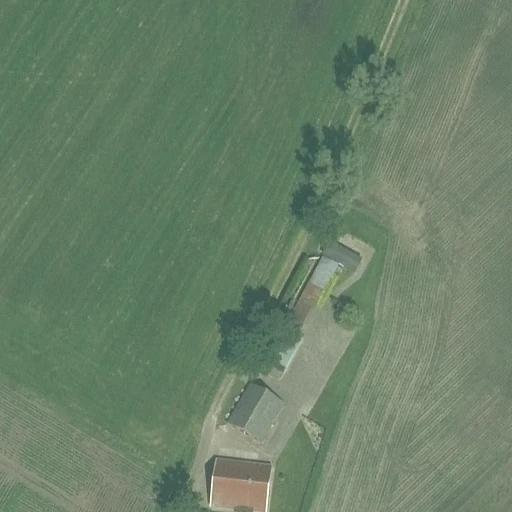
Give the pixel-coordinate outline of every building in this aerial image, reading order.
[(339,266),(322,258),(285,330),(296,337),(313,304),(318,307),(339,266)] [(350,323),(355,314),(340,305),(336,314),(350,323)] [(256,371),(279,383),(285,370),(263,358),(256,371)] [(250,385),(226,425),(261,446),(284,405),(250,385)] [(328,423),(340,398),(326,391),(315,416),(328,423)] [(216,462),(211,507),(235,510),(234,511),(252,511),(255,511),(264,511),(270,468),(216,462)]
